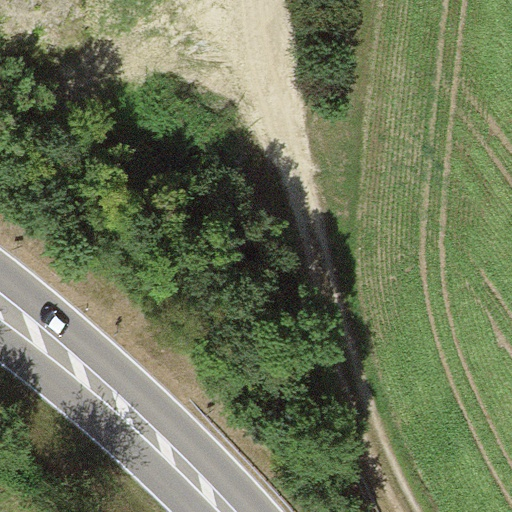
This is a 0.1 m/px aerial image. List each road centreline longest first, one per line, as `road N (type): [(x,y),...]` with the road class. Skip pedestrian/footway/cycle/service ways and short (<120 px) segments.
road 1 (track): [(396,511),(333,379),(271,51),(271,0)]
road 2 (primary): [(0,305),(126,409),(229,511)]
